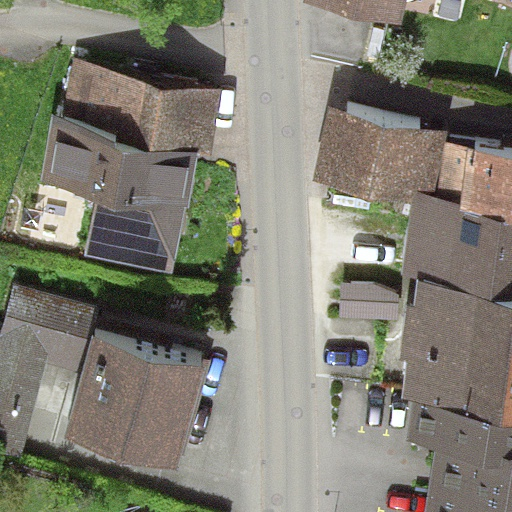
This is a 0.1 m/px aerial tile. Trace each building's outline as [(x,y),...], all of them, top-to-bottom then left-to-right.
[(300,0),(300,3),(402,25),(407,0),(300,0)] [(218,85),(77,62),(69,117),(49,114),(37,186),(88,194),(78,256),(175,271),(195,147),(208,149),(218,85)] [(436,123),(326,103),(314,173),(413,190),(424,192),(436,123)] [(511,145),(463,140),(456,198),(424,192),(413,190),(399,268),(416,273),(486,283),(495,205),(511,206),(511,145)] [(511,206),(495,205),(486,283),(511,286),(511,206)] [(511,286),(486,283),(416,273),(411,302),(401,300),(393,354),(402,356),(397,389),(404,389),(511,405),(511,286)] [(0,342),(0,441),(20,447),(46,356),(76,365),(93,307),(16,285),(0,342)] [(175,460),(200,372),(100,345),(76,433),(175,460)] [(511,511),(511,405),(404,389),(398,431),(428,436),(416,511),(511,511)]
